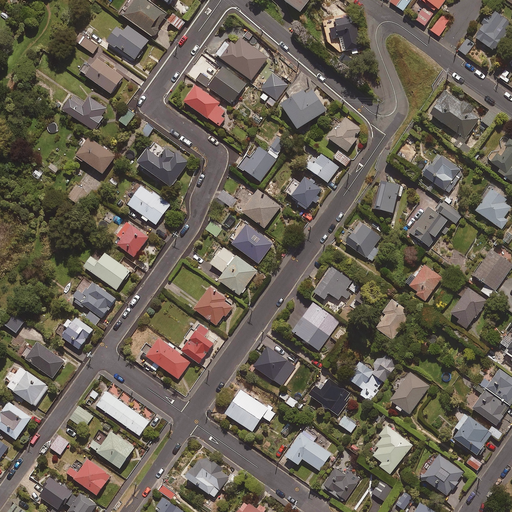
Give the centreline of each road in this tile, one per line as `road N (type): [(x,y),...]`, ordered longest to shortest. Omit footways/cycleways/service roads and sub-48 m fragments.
road 1 (residential): [(189,418),(340,204),(384,134),(383,116)]
road 2 (residential): [(102,355),(196,221),(217,168),(211,149),(161,113)]
road 3 (residential): [(383,116),(240,0)]
road 4 (residential): [(0,499),(102,355)]
road 5 (residential): [(189,418),(325,511)]
road 6 (residential): [(399,24),(511,106)]
road 7 (residential): [(221,0),(154,93),(161,113)]
road 8 (residential): [(383,116),(397,101),(375,33),(387,20),(399,24)]
